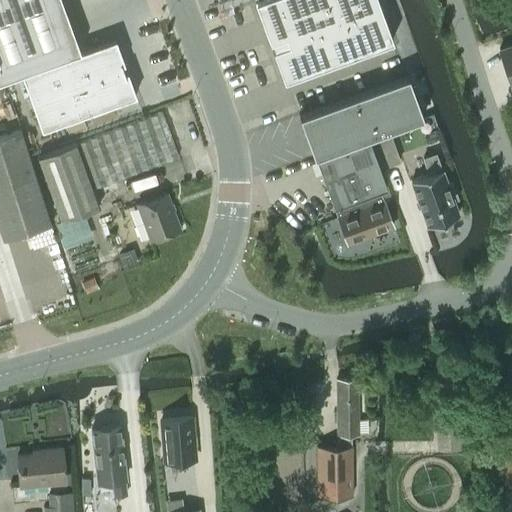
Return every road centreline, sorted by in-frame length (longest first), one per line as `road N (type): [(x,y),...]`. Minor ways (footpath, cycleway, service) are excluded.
road 1 (unclassified): [(206,285),(327,324),(382,321),(511,288)]
road 2 (unclassified): [(206,285),(228,213),(225,125),(180,0)]
road 3 (unclassified): [(0,377),(131,340),(174,317),(206,285)]
road 4 (residential): [(511,181),(453,0)]
road 5 (unknown): [(131,340),(142,511)]
